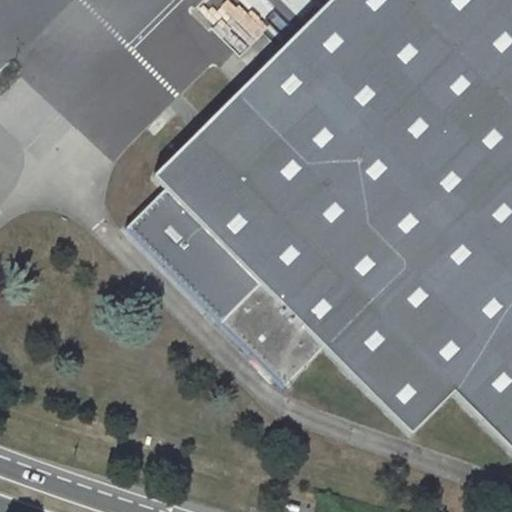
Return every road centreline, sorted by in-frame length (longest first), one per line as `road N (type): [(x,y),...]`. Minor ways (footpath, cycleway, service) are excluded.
road 1 (unknown): [(339,443),(511,492)]
road 2 (primary): [(138,511),(0,464)]
